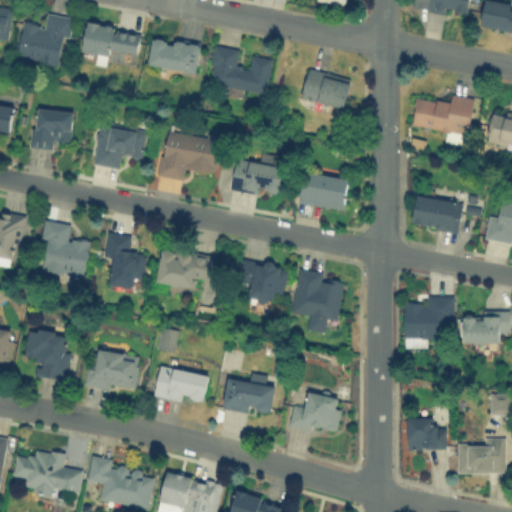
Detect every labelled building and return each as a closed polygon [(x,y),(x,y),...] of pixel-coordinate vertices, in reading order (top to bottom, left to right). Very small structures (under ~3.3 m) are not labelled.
[(411,0),(411,4),(465,14),(467,0),(411,0)] [(482,0),(478,22),(511,29),(511,3),(493,0),(482,0)] [(10,7),(0,6),(0,38),(6,39),(10,7)] [(16,58),(57,63),(61,35),(68,36),(70,15),(46,11),(44,24),(21,21),(16,58)] [(81,50),(95,52),(94,62),(107,64),(109,47),(137,51),(140,28),(85,21),(81,50)] [(194,71),(199,42),(151,34),(147,63),(194,71)] [(238,47),(213,43),(207,82),(265,91),(271,56),(251,53),(249,66),(235,64),(238,47)] [(342,106),(349,76),(307,66),(300,96),(342,106)] [(411,122),(450,129),(449,137),(464,139),(472,96),(449,92),(448,101),(415,96),(411,122)] [(0,131),(7,133),(13,104),(0,101),(0,131)] [(511,145),(511,101),(510,113),(491,108),(484,139),(511,145)] [(29,145),(54,148),(55,137),(68,138),(71,109),(32,106),(29,145)] [(145,128),(97,120),(90,161),(120,166),(122,154),(140,157),(145,128)] [(183,178),(185,167),(213,172),(219,137),(163,128),(156,173),(183,178)] [(278,194),(282,164),(234,157),(230,187),(278,194)] [(347,177),(303,169),(298,200),(342,207),(347,177)] [(456,230),(461,199),(414,193),(410,223),(456,230)] [(511,197),(500,196),(497,214),(487,213),(484,238),(511,241),(511,197)] [(0,262),(12,265),(23,213),(0,209),(0,262)] [(83,276),(88,237),(67,234),(69,221),(46,218),(38,269),(83,276)] [(131,233),(106,230),(102,256),(112,257),(108,283),(130,286),(132,276),(141,277),(145,250),(128,248),(131,233)] [(210,278),(213,254),(160,246),(155,281),(196,287),(197,276),(210,278)] [(246,295),(271,299),(272,291),(282,293),(286,263),(240,256),(237,279),(248,281),(246,295)] [(336,320),(342,280),(321,276),(322,270),(297,266),(290,311),(308,314),(306,327),(323,330),(325,318),(336,320)] [(403,344),(419,344),(419,334),(453,334),(453,294),(425,294),(425,300),(403,300),(403,344)] [(481,314),(462,314),(462,342),(497,342),(497,329),(508,329),(508,307),(481,307),(481,314)] [(176,327),(159,324),(155,346),(172,349),(176,327)] [(0,358),(7,360),(12,328),(0,325),(0,358)] [(65,378),(69,350),(61,348),(64,331),(28,325),(23,356),(36,359),(33,373),(65,378)] [(132,389),(137,352),(97,347),(95,363),(86,362),(83,383),(132,389)] [(203,401),(207,371),(158,364),(153,394),(203,401)] [(226,376),(221,405),(268,413),(274,384),(264,382),(266,373),(249,370),(248,380),(226,376)] [(288,423),(336,431),(341,396),(306,391),(304,404),(291,402),(288,423)] [(505,392),(490,392),(490,412),(505,412),(505,392)] [(406,446),(446,446),(446,425),(433,425),(433,415),(406,415),(406,446)] [(456,470),(503,470),(503,436),(481,436),(481,442),(456,442),(456,470)] [(64,451),(35,446),(34,455),(16,452),(12,473),(25,475),(23,487),(50,491),(51,486),(78,490),(82,468),(62,464),(64,451)] [(86,477),(102,480),(98,498),(147,507),(153,476),(139,473),(140,468),(111,462),(112,456),(90,452),(86,477)] [(214,511),(221,479),(164,469),(156,511),(214,511)] [(227,511),(281,511),(284,502),(234,488),(227,511)]
